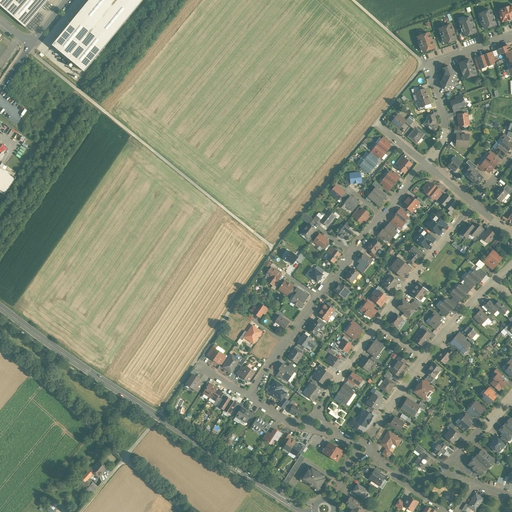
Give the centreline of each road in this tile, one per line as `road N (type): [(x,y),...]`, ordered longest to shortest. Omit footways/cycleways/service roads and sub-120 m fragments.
road 1 (track): [(158,416),(272,248),(421,65),(433,68)]
road 2 (secondary): [(281,497),(0,307)]
road 3 (track): [(27,49),(272,248)]
road 4 (track): [(0,347),(180,511)]
road 5 (residential): [(377,324),(473,204)]
